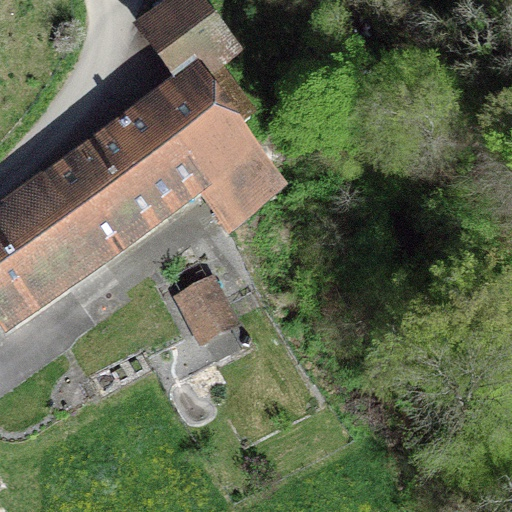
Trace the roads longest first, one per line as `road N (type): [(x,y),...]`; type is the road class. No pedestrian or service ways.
road 1 (residential): [(0,182),(75,90),(126,0)]
road 2 (track): [(404,0),(464,126),(511,189)]
